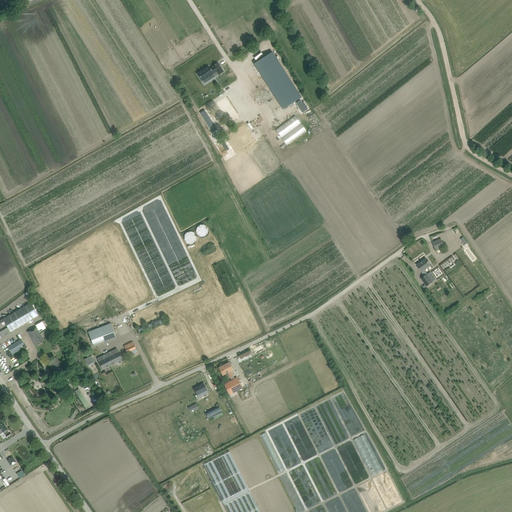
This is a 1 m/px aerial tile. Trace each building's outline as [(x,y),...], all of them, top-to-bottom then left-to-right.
[(263,43),(245,55),(274,96),(292,84),(263,43)] [(208,67),(197,74),(198,74),(202,81),(213,74),(215,76),(218,74),(218,75),(223,72),(218,63),(216,64),(217,64),(213,66),(213,67),(210,69),(209,67),(208,67)] [(231,80),(231,81),(233,83),(240,77),(238,75),(233,68),(218,80),(223,86),(231,80)] [(222,88),(221,86),(209,95),(213,101),(226,92),(223,87),(222,88)] [(246,101),(251,109),(264,99),(259,92),(256,88),(254,89),(243,97),(246,101)] [(215,106),(228,124),(246,112),(240,104),(237,100),(236,101),(231,94),(227,97),(215,106)] [(274,114),(268,107),(267,108),(265,105),(260,109),(267,119),(274,114)] [(213,126),(203,111),(200,113),(212,132),(217,129),(214,125),(213,126)] [(289,111),(271,121),(276,129),(294,119),(289,111)] [(251,129),(246,122),(226,137),(231,144),(251,129)] [(224,142),(221,144),(226,151),(229,149),(224,142)] [(432,243),(435,249),(443,246),(441,239),(438,240),(432,243)] [(426,259),(416,266),(420,271),(424,276),(421,279),(425,285),(422,287),(423,289),(427,287),(433,282),(427,274),(424,271),(431,266),(430,264),(431,264),(428,261),(428,262),(426,259)] [(31,303),(24,307),(6,317),(0,320),(0,321),(2,325),(5,324),(7,328),(0,331),(0,334),(1,337),(14,330),(31,320),(39,316),(31,303)] [(142,334),(169,323),(167,319),(140,329),(142,334)] [(42,322),(36,325),(39,332),(46,328),(42,322)] [(110,323),(88,332),(93,346),(116,337),(110,323)] [(44,341),(36,327),(33,329),(28,331),(31,338),(35,346),(44,341)] [(11,353),(19,347),(24,344),(21,339),(12,344),(8,347),(11,353)] [(129,356),(138,352),(132,342),(123,346),(129,356)] [(109,362),(111,365),(122,360),(117,349),(109,352),(113,360),(109,362)] [(103,370),(111,365),(109,362),(113,360),(109,352),(97,358),(103,370)] [(57,358),(48,363),(54,373),(63,368),(57,358)] [(224,384),(226,389),(229,395),(242,388),(239,382),(237,378),(235,379),(231,371),(233,370),(229,362),(218,368),(222,376),(227,373),(231,380),(224,384)] [(200,385),(193,388),(197,395),(205,391),(206,393),(208,393),(204,383),(200,385)] [(81,389),(77,392),(87,410),(92,407),(81,389)] [(335,399),(352,438),(364,432),(347,394),(335,399)] [(195,404),(190,407),(192,412),(198,409),(195,404)] [(218,407),(205,413),(208,419),(213,416),(217,414),(221,412),(218,407)] [(368,435),(356,440),(373,477),(384,472),(368,435)] [(227,511),(259,511),(229,451),(219,457),(203,465),(227,511)] [(13,456),(7,460),(11,466),(12,467),(17,464),(16,463),(17,462),(13,456)]
